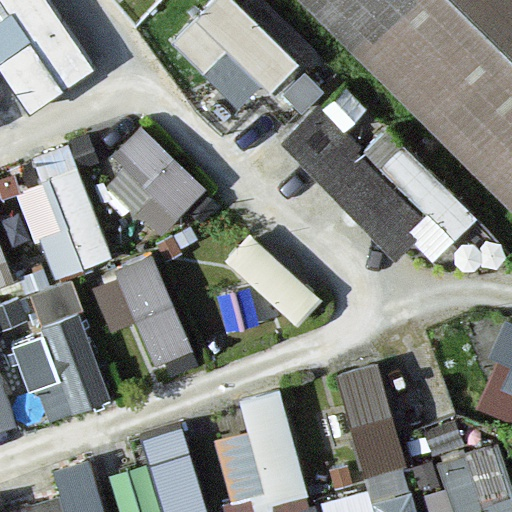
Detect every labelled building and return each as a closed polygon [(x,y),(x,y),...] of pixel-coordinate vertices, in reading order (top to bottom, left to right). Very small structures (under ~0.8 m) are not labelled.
[(14,0),(16,2),(0,12),(0,45),(35,100),(100,58),(61,0),(14,0)] [(247,102),(310,45),(268,0),(204,0),(176,26),(247,102)] [(511,0),(297,0),(511,212),(511,0)] [(318,104),(283,136),(361,219),(394,187),(318,104)] [(108,164),(164,223),(212,177),(156,118),(108,164)] [(48,171),(24,180),(57,268),(118,245),(75,133),(39,147),(48,171)] [(428,218),(394,187),(361,219),(394,252),(428,218)] [(0,269),(18,263),(0,215),(0,269)] [(258,224),(234,250),(303,315),(327,289),(258,224)] [(117,320),(142,310),(160,353),(200,337),(161,243),(96,270),(117,320)] [(42,310),(86,303),(82,275),(38,282),(42,310)] [(0,421),(112,390),(89,309),(6,333),(0,313),(0,421)] [(511,322),(510,322),(493,357),(511,365),(511,373),(508,383),(511,384),(511,322)] [(425,511),(411,465),(418,463),(385,351),(340,364),(375,482),(340,492),(345,511),(425,511)] [(245,387),(251,421),(223,425),(236,505),(311,493),(292,379),(245,387)] [(149,426),(175,511),(199,511),(219,506),(189,413),(149,426)] [(511,511),(511,456),(505,433),(446,450),(464,511),(511,511)] [(117,511),(97,447),(61,458),(69,486),(37,496),(41,511),(117,511)] [(0,511),(9,511),(4,488),(0,489),(0,511)]
